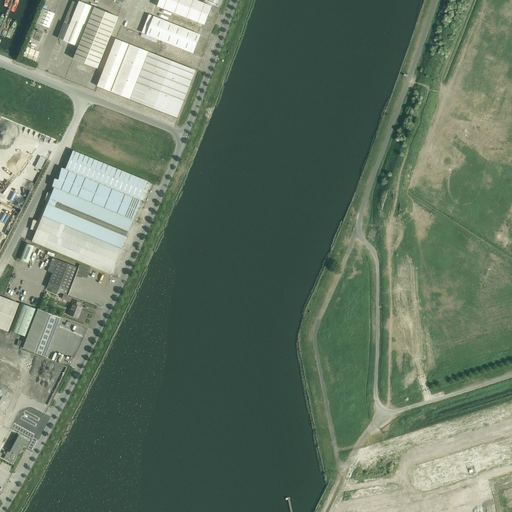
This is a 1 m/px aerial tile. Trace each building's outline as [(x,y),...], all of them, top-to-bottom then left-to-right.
[(211,6),(195,0),(159,0),(157,6),(204,25),(211,6)] [(59,34),(59,36),(58,38),(64,41),(63,41),(79,47),(74,59),(97,68),(118,17),(110,14),(99,9),(79,1),(78,4),(72,1),(62,27),(62,26),(59,34)] [(36,23),(48,28),(54,14),(42,9),(36,23)] [(146,35),(150,36),(193,53),(200,35),(153,16),(146,35)] [(39,41),(42,32),(37,30),(33,39),(39,41)] [(117,94),(136,47),(130,45),(115,39),(97,86),(117,94)] [(35,62),(39,52),(27,47),(23,58),(35,62)] [(137,102),(156,55),(149,52),(136,47),(117,94),(137,102)] [(137,102),(157,110),(176,63),(156,55),(137,102)] [(157,110),(177,118),(196,71),(176,63),(157,110)] [(54,188),(51,194),(47,193),(45,201),(46,201),(44,207),(41,215),(38,221),(33,220),(30,229),(36,231),(32,241),(110,274),(121,248),(132,220),(141,200),(139,200),(147,181),(72,151),(65,169),(61,168),(58,180),(54,179),(52,187),(54,188)] [(40,170),(46,159),(40,156),(35,167),(40,170)] [(20,260),(27,263),(34,246),(26,243),(20,260)] [(52,258),(47,271),(52,273),(46,288),(67,296),(75,276),(82,278),(82,277),(86,279),(90,269),(79,265),(78,268),(52,258)] [(69,315),(73,317),(77,318),(80,311),(82,307),(79,306),(81,303),(73,300),(70,307),(72,308),(69,315)] [(10,332),(24,337),(35,310),(20,304),(10,332)] [(38,309),(22,348),(45,357),(60,317),(38,309)] [(4,459),(12,463),(23,443),(26,445),(28,441),(25,439),(26,436),(30,438),(36,428),(26,422),(20,433),(10,452),(8,451),(4,459)]
